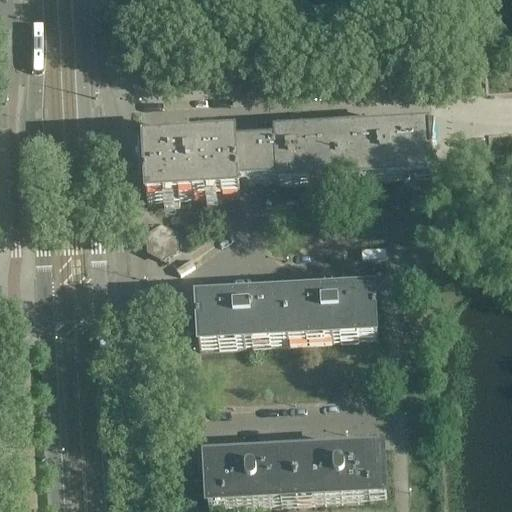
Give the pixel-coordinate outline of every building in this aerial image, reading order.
[(136,47),(135,30),(132,30),(120,31),(118,31),(119,47),(136,47)] [(434,183),(432,160),(434,160),(434,155),(436,155),(437,149),(435,149),(436,136),(431,136),(431,134),(338,139),(341,189),(434,183)] [(341,189),(338,139),(276,142),(276,151),(254,152),(238,153),(238,149),(145,154),(148,208),(241,203),(240,190),(257,189),(278,188),(279,192),(341,189)] [(178,255),(177,238),(167,236),(166,235),(151,244),(152,252),(168,258),(178,255)] [(378,345),(376,319),(377,319),(377,314),(376,314),(375,297),(286,302),(289,350),(378,345)] [(289,350),(286,302),(197,307),(198,324),(198,329),(199,329),(200,355),(289,350)] [(303,442),(303,454),(339,452),(339,439),(303,442)] [(387,505),(384,457),(295,462),(298,510),(387,505)] [(253,511),(298,510),(295,462),(206,466),(208,511),(253,511)]
